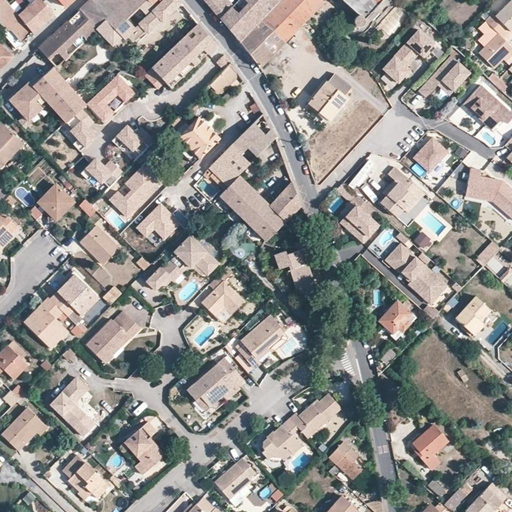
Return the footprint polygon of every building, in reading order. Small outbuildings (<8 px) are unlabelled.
[(21,41),(32,32),(18,16),(10,5),(5,0),(0,0),(0,23),(4,28),(6,30),(11,30),(21,42),(21,41)] [(35,0),(28,7),(43,23),(50,17),(54,13),(41,0),(35,0)] [(39,48),(38,49),(54,66),(56,67),(97,29),(115,48),(127,37),(133,43),(134,41),(136,43),(180,2),(178,0),(90,0),(89,1),(62,26),(39,48)] [(204,0),(238,42),(255,25),(260,20),(278,0),(238,0),(236,2),(234,0),(204,0)] [(278,0),(260,20),(284,43),(298,28),(306,20),(323,2),(321,0),(278,0)] [(365,19),(382,0),(342,0),(358,15),(356,16),(354,17),(353,20),(353,22),(354,24),(356,26),(358,26),(360,26),(362,26),(364,24),(365,22),(365,19)] [(510,31),(511,31),(511,30),(511,0),(510,0),(495,16),(510,31)] [(28,7),(18,16),(32,32),(33,33),(43,23),(28,7)] [(422,15),(433,26),(437,21),(427,11),(422,15)] [(495,16),(493,13),(485,21),(498,33),(485,46),(479,52),(494,67),(503,58),(508,53),(511,49),(511,47),(507,42),(503,38),(510,31),(495,16)] [(238,42),(259,68),(259,67),(264,63),(284,43),(260,20),(255,25),(238,42)] [(485,46),(498,33),(485,21),(477,29),(483,35),(478,39),(485,46)] [(231,63),(198,24),(151,68),(170,88),(204,55),(215,67),(221,73),(227,67),(231,63)] [(6,30),(4,28),(1,31),(17,48),(22,43),(21,41),(21,42),(11,30),(6,30)] [(434,44),(419,30),(383,69),(398,84),(404,77),(410,71),(406,67),(419,54),(422,57),(428,50),(434,44)] [(511,32),(511,31),(510,31),(503,38),(507,42),(511,36),(511,32)] [(0,70),(13,57),(0,43),(0,70)] [(438,60),(443,53),(435,47),(430,54),(438,60)] [(428,50),(422,57),(425,59),(430,53),(428,50)] [(511,57),(508,53),(503,58),(506,62),(511,57)] [(443,79),(454,90),(470,74),(452,56),(418,91),(425,97),(438,84),(443,79)] [(221,73),(215,67),(184,99),(190,105),(210,85),(221,73)] [(227,67),(221,73),(210,85),(217,91),(222,91),(235,78),(234,75),(227,67)] [(42,96),(66,123),(90,101),(83,93),(79,97),(52,68),(32,85),(42,96)] [(410,71),(404,77),(406,79),(412,73),(410,71)] [(344,95),(351,86),(334,72),(327,81),(326,81),(307,104),(329,120),(347,98),(344,95)] [(496,83),(500,79),(492,73),(489,77),(496,83)] [(454,90),(443,79),(438,84),(449,95),(454,90)] [(496,83),(504,91),(508,87),(500,79),(496,83)] [(37,101),(42,96),(32,85),(29,82),(9,100),(24,116),(29,122),(44,108),(37,101)] [(511,110),(482,84),(465,103),(482,119),(484,117),(495,127),(511,110)] [(433,94),(442,104),(448,99),(439,89),(433,94)] [(179,116),(177,118),(181,122),(188,115),(184,111),(179,116)] [(88,113),(70,129),(85,145),(97,134),(89,126),(95,121),(88,113)] [(29,122),(24,116),(20,120),(28,129),(33,126),(29,122)] [(179,138),(173,144),(191,163),(198,156),(200,158),(219,138),(213,132),(217,128),(210,121),(206,124),(197,117),(188,126),(184,123),(173,134),(176,137),(177,136),(179,138)] [(264,136),(253,124),(232,146),(249,164),(275,137),(271,129),(264,136)] [(0,166),(22,143),(5,126),(0,131),(0,166)] [(137,134),(128,126),(114,140),(119,145),(122,142),(131,151),(149,132),(143,127),(137,134)] [(430,137),(412,158),(429,172),(447,151),(430,137)] [(249,164),(232,146),(211,168),(228,185),(237,176),(249,164)] [(97,159),(83,172),(89,179),(93,175),(101,182),(117,167),(111,160),(104,167),(97,159)] [(158,168),(148,159),(111,198),(128,214),(159,182),(151,175),(158,168)] [(353,189),(373,167),(367,161),(347,183),(353,189)] [(472,167),(468,195),(495,201),(511,217),(511,185),(504,179),(480,175),(483,169),(472,167)] [(410,193),(416,187),(394,168),(387,175),(394,182),(397,184),(387,195),(380,203),(392,214),(403,203),(408,208),(416,199),(410,193)] [(237,176),(228,185),(217,196),(266,240),(300,205),(294,187),(292,182),(268,205),(237,176)] [(361,195),(372,183),(367,179),(356,190),(361,195)] [(357,194),(343,182),(337,189),(351,201),(357,194)] [(397,184),(394,182),(385,193),(387,195),(397,184)] [(52,211),(50,214),(55,220),(72,202),(55,185),(41,199),(52,211)] [(424,195),(416,187),(410,193),(416,199),(408,208),(403,203),(392,214),(396,217),(403,210),(407,213),(424,195)] [(357,194),(351,201),(345,207),(350,211),(346,215),(340,222),(345,227),(347,225),(354,231),(352,233),(362,242),(378,224),(370,217),(375,211),(357,194)] [(16,202),(10,195),(5,201),(11,207),(16,202)] [(38,202),(50,214),(52,211),(41,199),(38,202)] [(92,206),(84,199),(80,203),(91,215),(95,210),(92,206)] [(11,207),(5,201),(2,204),(8,210),(11,207)] [(170,214),(160,204),(137,227),(146,236),(154,228),(165,239),(180,224),(185,229),(192,223),(177,208),(170,214)] [(34,207),(28,212),(36,221),(42,214),(34,207)] [(350,211),(345,207),(341,211),(346,215),(350,211)] [(0,250),(15,236),(12,233),(18,227),(0,209),(0,250)] [(98,257),(96,258),(103,265),(119,249),(96,225),(79,242),(84,248),(87,246),(98,257)] [(345,227),(352,233),(354,231),(347,225),(345,227)] [(396,237),(404,245),(408,241),(400,233),(396,237)] [(432,243),(422,234),(415,241),(422,247),(425,244),(428,247),(432,243)] [(155,288),(161,283),(170,274),(172,275),(186,262),(195,262),(208,274),(218,263),(191,235),(178,247),(177,253),(163,268),(161,266),(147,280),(155,288)] [(72,255),(81,246),(72,237),(63,245),(72,255)] [(397,241),(382,258),(386,261),(401,245),(397,241)] [(500,249),(493,242),(475,261),(482,268),(485,265),(500,249)] [(401,245),(386,261),(410,283),(411,282),(418,287),(414,291),(428,303),(436,295),(439,297),(448,287),(401,245)] [(95,259),(96,258),(98,257),(87,246),(84,248),(95,259)] [(285,249),(274,253),(279,267),(288,264),(297,293),(315,287),(307,262),(303,263),(299,249),(286,253),(285,249)] [(149,263),(143,258),(138,263),(143,269),(149,263)] [(170,274),(161,283),(172,283),(190,265),(198,274),(208,274),(195,262),(186,262),(172,275),(170,274)] [(50,299),(67,316),(74,309),(81,316),(99,298),(74,274),(66,282),(70,286),(61,295),(57,292),(50,299)] [(222,307),(230,314),(243,302),(223,281),(200,304),(213,316),(222,307)] [(70,286),(66,282),(57,292),(61,295),(70,286)] [(408,285),(414,291),(418,287),(411,282),(410,283),(408,285)] [(108,291),(115,298),(121,293),(113,286),(108,291)] [(110,304),(115,298),(108,291),(102,297),(110,304)] [(436,295),(428,303),(433,307),(441,299),(439,297),(436,295)] [(479,319),(480,321),(490,310),(476,296),(455,318),(468,331),(479,319)] [(82,332),(77,326),(67,316),(50,299),(48,297),(41,304),(45,308),(36,317),(33,314),(24,322),(50,348),(68,331),(69,332),(70,331),(77,337),(82,332)] [(404,306),(408,302),(406,300),(402,304),(397,299),(377,320),(396,337),(415,316),(406,309),(404,306)] [(447,304),(443,309),(447,312),(452,307),(448,303),(447,304)] [(41,304),(33,314),(36,317),(45,308),(41,304)] [(429,306),(424,311),(433,320),(439,312),(435,308),(433,310),(429,306)] [(221,324),(230,314),(222,307),(213,316),(221,324)] [(114,321),(124,311),(121,309),(111,319),(114,321)] [(142,329),(124,311),(114,321),(111,319),(86,344),(106,363),(113,355),(110,352),(127,334),(130,338),(132,339),(142,329)] [(255,358),(269,347),(284,334),(276,325),(277,324),(271,316),(240,341),(244,346),(238,351),(254,370),(260,364),(258,361),(255,358)] [(485,325),(480,321),(479,319),(468,331),(474,335),(485,325)] [(84,333),(87,329),(80,323),(77,326),(82,332),(84,333)] [(113,355),(130,338),(127,334),(110,352),(113,355)] [(13,340),(8,346),(21,359),(26,353),(13,340)] [(8,346),(0,353),(0,372),(3,369),(14,379),(28,365),(21,359),(8,346)] [(272,350),(269,347),(255,358),(258,361),(272,350)] [(223,358),(186,392),(195,402),(199,398),(209,408),(226,392),(230,397),(239,389),(237,387),(243,381),(241,379),(223,358)] [(468,379),(461,368),(457,370),(464,381),(468,379)] [(74,428),(83,419),(70,407),(73,405),(70,403),(76,396),(79,398),(88,389),(75,378),(50,405),(74,428)] [(16,402),(19,399),(10,390),(2,398),(11,407),(16,402)] [(31,398),(25,392),(19,399),(16,402),(19,405),(24,401),(27,403),(31,398)] [(295,413),(288,419),(298,430),(304,437),(323,420),(326,422),(338,412),(332,405),(334,403),(328,395),(314,408),(312,405),(298,417),(295,413)] [(73,405),(79,398),(76,396),(70,403),(73,405)] [(209,408),(199,398),(195,402),(204,412),(209,408)] [(341,409),(334,403),(332,405),(338,412),(341,409)] [(70,407),(83,419),(85,416),(73,405),(70,407)] [(19,452),(27,443),(24,441),(42,423),(26,408),(1,435),(19,452)] [(298,430),(288,419),(273,433),(275,436),(270,441),(268,438),(262,442),(262,448),(264,452),(262,454),(267,460),(269,459),(281,460),(283,461),(291,454),(292,456),(302,447),(291,436),(298,430)] [(304,437),(306,439),(326,422),(323,420),(304,437)] [(24,441),(27,443),(37,433),(40,436),(48,428),(42,423),(24,441)] [(422,453),(419,456),(432,469),(440,462),(434,455),(448,441),(433,425),(413,443),(417,448),(422,453)] [(134,450),(151,435),(149,432),(132,447),(134,450)] [(169,454),(151,435),(134,450),(132,447),(126,441),(116,449),(138,473),(147,464),(155,457),(160,462),(169,454)] [(353,460),(358,455),(339,438),(325,453),(330,457),(329,458),(352,479),(362,468),(353,460)] [(97,488),(103,493),(109,486),(76,455),(64,468),(72,476),(70,478),(67,481),(75,488),(81,483),(91,493),(97,488)] [(255,472),(242,458),(215,482),(230,499),(253,480),(250,477),(255,472)] [(152,470),(147,464),(138,473),(142,478),(152,470)] [(72,476),(64,468),(62,470),(70,478),(72,476)] [(123,485),(112,475),(110,479),(120,488),(123,485)] [(445,490),(434,480),(428,487),(439,496),(445,490)] [(465,510),(466,511),(492,511),(506,496),(491,482),(465,510)] [(86,498),(91,493),(81,483),(75,488),(86,498)] [(98,498),(103,493),(97,488),(91,493),(98,498)] [(35,495),(29,490),(22,497),(28,502),(35,495)] [(359,511),(343,497),(329,511),(359,511)] [(216,511),(202,498),(193,506),(187,511),(216,511)] [(451,511),(444,505),(441,502),(435,508),(432,506),(425,511),(451,511)]
